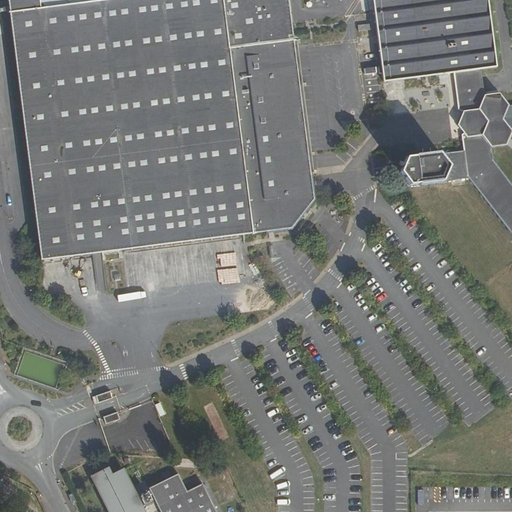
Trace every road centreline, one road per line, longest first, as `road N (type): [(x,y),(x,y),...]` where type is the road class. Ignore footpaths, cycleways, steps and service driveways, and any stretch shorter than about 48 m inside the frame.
road 1 (unknown): [(362,185),(511,366)]
road 2 (unknown): [(357,241),(476,406)]
road 3 (unknown): [(227,352),(287,468),(294,511)]
road 4 (unknown): [(331,281),(429,422)]
